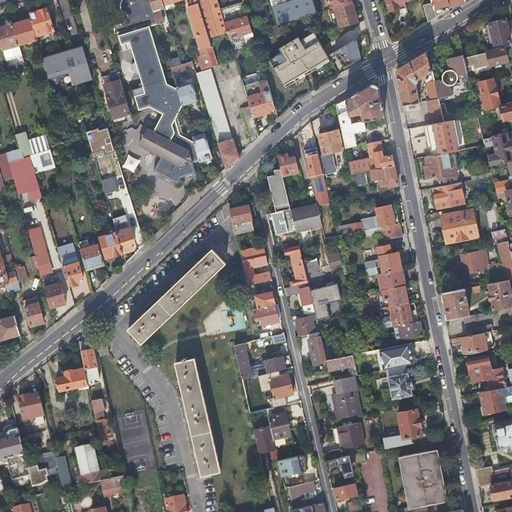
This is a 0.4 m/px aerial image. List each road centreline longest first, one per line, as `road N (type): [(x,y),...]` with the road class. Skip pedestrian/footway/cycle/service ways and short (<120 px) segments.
road 1 (residential): [(383,65),(473,511)]
road 2 (residential): [(248,162),(331,511)]
road 3 (tertiary): [(248,162),(0,382)]
road 4 (tertiary): [(383,65),(304,113),(248,162)]
road 5 (tertiary): [(490,0),(383,65)]
